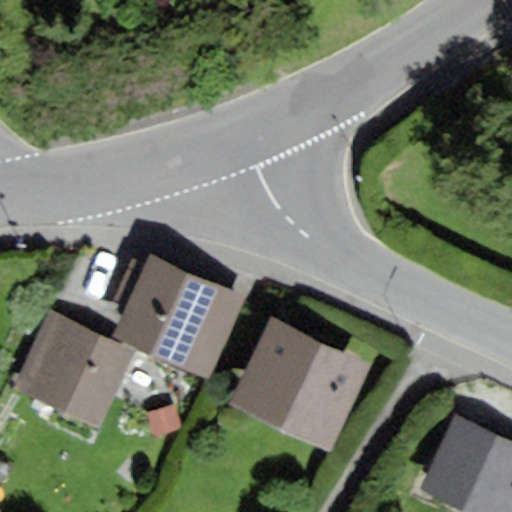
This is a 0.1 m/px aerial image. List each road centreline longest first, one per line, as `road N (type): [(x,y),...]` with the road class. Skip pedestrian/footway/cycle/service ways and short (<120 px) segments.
road 1 (unclassified): [(243,135),(267,190),(312,239),(511,342)]
road 2 (residential): [(243,135),(492,0)]
road 3 (unclassified): [(0,196),(243,135)]
